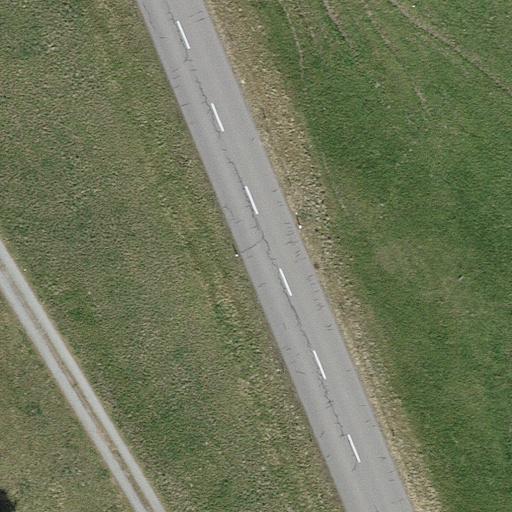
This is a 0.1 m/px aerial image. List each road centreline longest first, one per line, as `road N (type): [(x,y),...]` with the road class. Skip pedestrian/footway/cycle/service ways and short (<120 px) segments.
road 1 (tertiary): [(169,0),(380,511)]
road 2 (track): [(151,511),(0,262)]
